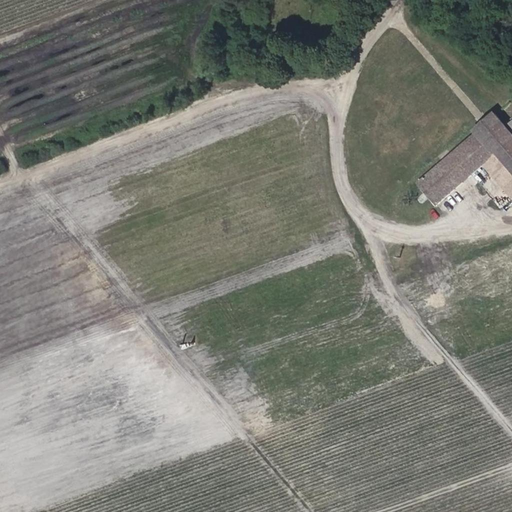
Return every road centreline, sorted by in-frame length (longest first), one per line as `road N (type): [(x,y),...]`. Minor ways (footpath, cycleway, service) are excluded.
road 1 (unclassified): [(384,0),(350,53),(335,112),(349,199),(371,223),(401,234),(511,218)]
road 2 (track): [(511,111),(389,0)]
